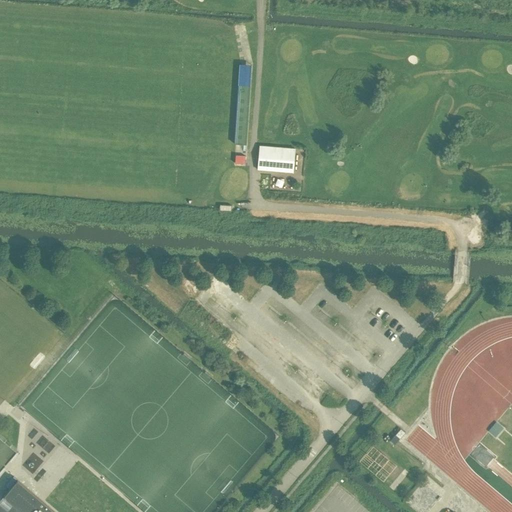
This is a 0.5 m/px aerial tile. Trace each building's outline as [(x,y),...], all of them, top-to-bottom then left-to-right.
[(250,95),(252,63),(240,63),(239,85),(245,85),(245,88),(249,89),(249,95),(250,95)] [(295,149),(260,146),(258,169),(293,172),(295,149)] [(237,154),(236,162),(246,163),(246,154),(237,154)] [(489,430),(496,437),(504,427),(497,421),(489,430)] [(55,511),(17,480),(0,500),(0,510),(2,511),(55,511)]
